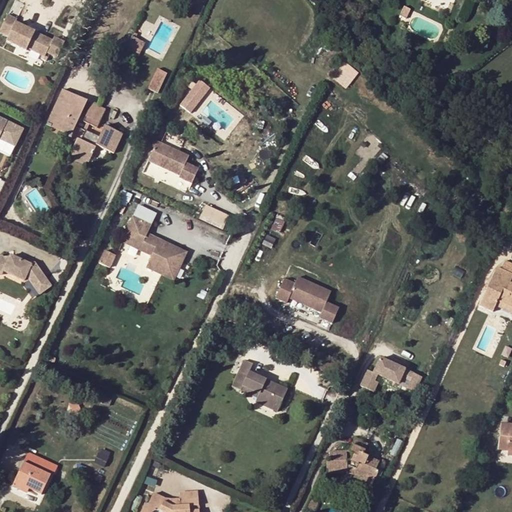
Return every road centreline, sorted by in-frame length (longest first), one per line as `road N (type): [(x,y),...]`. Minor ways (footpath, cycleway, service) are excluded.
road 1 (residential): [(134,142),(0,423)]
road 2 (residential): [(245,244),(113,511)]
